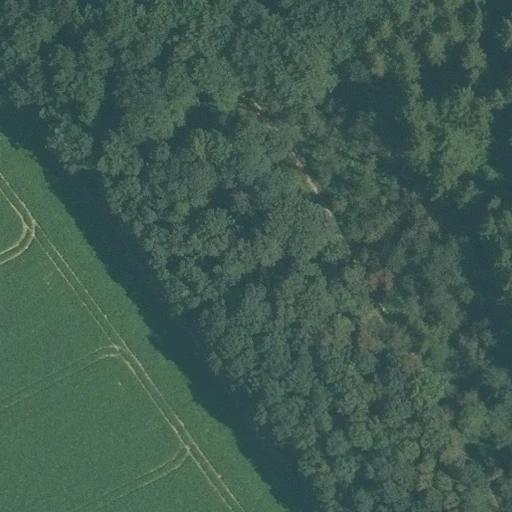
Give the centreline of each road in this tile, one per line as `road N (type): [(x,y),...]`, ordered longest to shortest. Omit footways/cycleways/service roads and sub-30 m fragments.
road 1 (track): [(173,0),(241,107),(460,511)]
road 2 (track): [(241,107),(436,0)]
